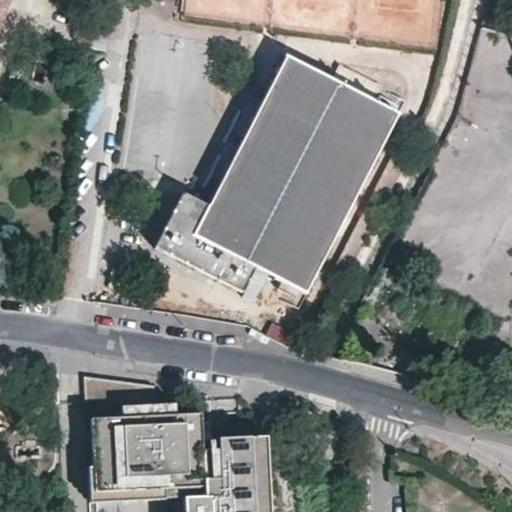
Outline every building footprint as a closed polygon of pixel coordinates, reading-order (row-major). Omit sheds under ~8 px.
[(0,0),(0,21),(7,4),(8,0),(0,0)] [(111,13),(94,10),(90,44),(95,45),(107,46),(111,13)] [(103,76),(107,46),(95,45),(91,75),(103,76)] [(391,107),(281,53),(207,202),(179,188),(153,240),(242,284),(252,262),(302,286),(391,107)] [(174,313),(172,325),(207,330),(209,318),(174,313)] [(57,372),(47,370),(46,402),(60,402),(57,372)] [(153,398),(153,386),(84,376),(83,401),(153,398)] [(174,415),(174,404),(120,406),(121,417),(174,415)] [(121,417),(90,418),(94,502),(176,498),(176,511),(258,511),(255,448),(249,448),(225,449),(212,450),(211,441),(207,441),(207,450),(201,450),(200,414),(174,415),(121,417)] [(255,448),(266,437),(248,437),(248,438),(249,448),(255,448)] [(255,448),(257,480),(268,480),(266,437),(255,448)] [(249,448),(248,438),(225,439),(225,449),(249,448)] [(257,480),(258,511),(269,511),(268,480),(257,480)]
